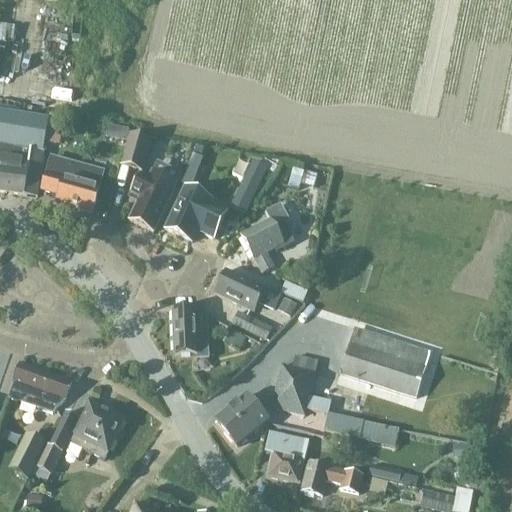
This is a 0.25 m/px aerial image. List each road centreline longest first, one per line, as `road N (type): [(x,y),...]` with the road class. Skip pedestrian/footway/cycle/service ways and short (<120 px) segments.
road 1 (residential): [(251,511),(216,479),(134,342)]
road 2 (residential): [(134,342),(78,270),(0,213)]
road 3 (residential): [(134,342),(93,360),(0,340)]
